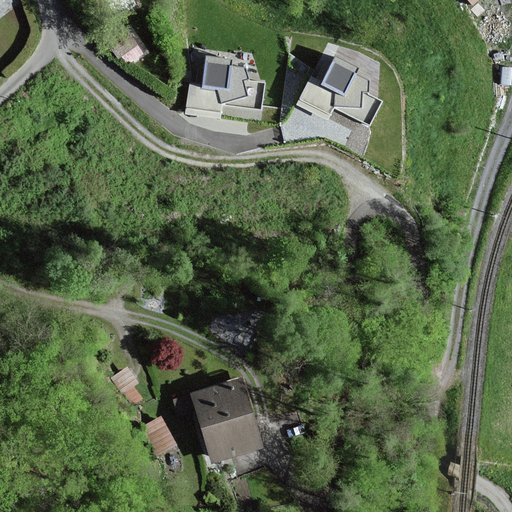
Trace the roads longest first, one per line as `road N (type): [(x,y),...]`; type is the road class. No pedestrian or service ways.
road 1 (track): [(47,47),(168,147),(226,157),(331,158),(387,182),(404,200),(415,236),(433,363),(442,375)]
road 2 (track): [(507,511),(436,450),(426,408),(442,375),(481,195),(511,114)]
road 3 (track): [(319,506),(276,467),(257,390),(222,350),(140,318),(59,306),(0,286)]
road 4 (residential): [(345,137),(299,130),(238,144),(197,136),(64,24),(51,22)]
